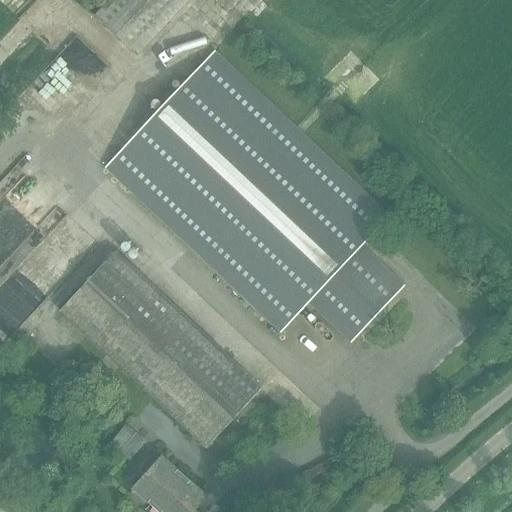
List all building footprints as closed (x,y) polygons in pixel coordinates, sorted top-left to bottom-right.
[(109,0),(94,17),(137,57),(190,0),(109,0)] [(94,29),(54,70),(77,91),(109,58),(105,53),(111,46),(94,29)] [(211,49),(102,165),(280,333),(308,303),(351,343),(404,287),(362,247),(390,217),(211,49)] [(114,253),(59,312),(205,448),(260,390),(114,253)] [(109,444),(128,462),(145,443),(125,425),(109,444)] [(132,492),(155,511),(197,511),(195,510),(206,497),(153,453),(142,466),(149,472),(132,492)] [(74,476),(64,489),(73,496),(83,483),(74,476)]
